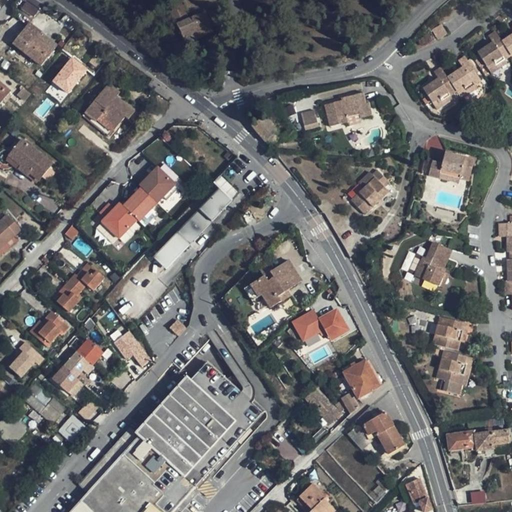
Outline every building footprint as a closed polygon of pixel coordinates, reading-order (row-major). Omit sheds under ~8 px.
[(188,20),(178,0),(177,0),(164,6),(168,17),(173,14),(186,44),(213,33),(206,13),(188,20)] [(25,1),(21,10),(34,16),(38,8),(25,1)] [(40,67),(51,53),(35,40),(40,33),(29,24),(12,45),(40,67)] [(439,26),(431,33),(437,40),(445,34),(439,26)] [(505,60),(511,57),(501,42),(495,31),(489,35),(493,42),(477,52),(487,67),(494,62),(496,65),(504,59),(505,60)] [(35,40),(51,53),(57,47),(40,33),(35,40)] [(511,34),(501,42),(511,57),(511,55),(511,34)] [(62,59),(72,47),(67,43),(57,55),(62,59)] [(79,53),(72,47),(62,59),(70,65),(79,53)] [(474,84),(475,85),(481,81),(465,57),(458,61),(463,67),(447,78),(457,92),(464,88),(465,90),(474,84)] [(494,62),(487,67),(492,74),(507,64),(505,60),(504,59),(496,65),(494,62)] [(450,97),(457,92),(447,78),(441,68),(434,72),(438,78),(423,89),(432,103),(439,99),(441,101),(450,96),(450,97)] [(0,103),(10,92),(0,83),(0,103)] [(457,92),(461,99),(477,89),(475,85),(474,84),(465,90),(464,88),(457,92)] [(107,85),(84,113),(95,123),(100,116),(116,128),(125,118),(128,120),(134,112),(116,97),(119,94),(107,85)] [(360,105),(368,103),(367,99),(364,100),(362,94),(340,99),(341,101),(325,105),(330,127),(347,122),(345,117),(358,114),(362,113),(360,105)] [(439,99),(432,103),(437,110),(452,100),(450,97),(450,96),(441,101),(439,99)] [(371,116),(368,103),(360,105),(362,113),(358,114),(360,119),(371,116)] [(313,108),(299,113),(305,131),(319,126),(313,108)] [(95,123),(84,113),(82,116),(108,138),(116,128),(100,116),(95,123)] [(264,118),(252,128),(253,130),(265,143),(268,145),(272,145),(274,144),(277,142),(278,140),(278,136),(277,132),(264,118)] [(20,171),(36,152),(22,140),(12,153),(8,157),(20,167),(18,170),(20,171)] [(11,165),(18,170),(20,167),(8,157),(12,153),(11,152),(9,150),(5,149),(2,150),(0,151),(0,165),(1,167),(6,167),(8,167),(10,166),(11,165)] [(51,165),(36,152),(20,171),(35,184),(51,165)] [(440,174),(459,179),(468,181),(473,161),(445,153),(442,164),(432,161),(428,176),(440,178),(440,174)] [(140,224),(157,205),(163,199),(166,202),(178,189),(156,169),(149,176),(151,178),(146,183),(144,181),(138,188),(140,190),(123,209),(117,215),(114,211),(108,206),(99,216),(104,222),(101,225),(119,241),(137,222),(140,224)] [(375,178),(351,201),(364,214),(377,202),(388,192),(384,188),(388,183),(377,170),(372,175),(375,178)] [(458,183),(459,179),(440,174),(440,178),(458,183)] [(207,227),(231,201),(218,188),(177,233),(190,245),(207,227)] [(391,196),(388,192),(377,202),(380,206),(391,196)] [(117,215),(123,209),(119,206),(114,211),(117,215)] [(7,215),(1,221),(0,221),(0,248),(20,231),(7,215)] [(511,252),(511,223),(499,224),(500,237),(507,237),(509,237),(509,242),(507,243),(507,252),(510,252),(511,252)] [(438,286),(444,273),(441,272),(451,250),(433,243),(426,258),(423,257),(414,276),(438,286)] [(282,266),(295,287),(301,283),(287,262),(282,266)] [(92,276),(97,271),(87,263),(76,275),(81,280),(87,272),(92,276)] [(287,292),(295,287),(282,266),(270,274),(271,276),(266,279),(264,277),(244,291),(252,303),(261,297),(270,310),(290,297),(287,292)] [(104,277),(97,271),(92,276),(87,272),(81,280),(76,275),(71,281),(82,291),(87,286),(92,290),(104,277)] [(448,275),(444,273),(438,286),(442,288),(448,275)] [(76,297),(82,291),(71,281),(65,287),(73,294),(69,299),(64,295),(58,303),(70,313),(81,301),(76,297)] [(54,300),(58,303),(64,295),(69,299),(73,294),(65,287),(54,300)] [(293,324),(303,342),(324,330),(328,338),(325,340),(327,343),(348,331),(337,312),(319,322),(314,312),(293,324)] [(47,327),(37,339),(47,349),(61,333),(58,330),(64,324),(53,313),(47,319),(51,322),(47,327)] [(438,324),(432,345),(456,351),(459,341),(461,331),(460,331),(462,323),(446,319),(444,326),(438,324)] [(185,329),(177,321),(170,328),(179,336),(185,329)] [(30,333),(37,339),(47,327),(41,322),(30,333)] [(461,331),(459,341),(463,343),(466,333),(468,325),(462,323),(460,331),(461,331)] [(468,325),(466,333),(473,335),(475,326),(468,325)] [(141,350),(130,332),(114,344),(126,361),(133,356),(141,351),(141,350)] [(88,337),(51,378),(66,392),(84,371),(87,373),(105,352),(88,337)] [(20,358),(10,369),(22,379),(35,363),(32,360),(37,354),(26,344),(20,350),(24,353),(20,358)] [(141,351),(133,356),(142,368),(150,362),(141,351)] [(464,364),(466,357),(450,353),(448,360),(442,359),(437,378),(449,381),(446,392),(457,395),(463,375),(465,365),(464,364)] [(6,365),(10,369),(20,358),(16,354),(6,365)] [(472,359),(466,357),(464,364),(465,365),(463,375),(468,376),(472,359)] [(71,511),(172,511),(265,410),(209,361),(193,379),(188,374),(137,430),(142,435),(71,511)] [(377,389),(379,387),(365,362),(343,375),(358,400),(377,389)] [(35,398),(47,408),(53,402),(41,391),(35,398)] [(335,411),(313,392),(303,403),(330,427),(340,415),(339,414),(347,409),(344,405),(335,411)] [(350,414),(354,412),(359,409),(358,408),(350,394),(340,399),(344,405),(347,409),(350,414)] [(88,420),(98,408),(89,401),(79,413),(88,420)] [(53,402),(47,408),(41,415),(52,425),(64,411),(53,402)] [(27,431),(9,414),(0,423),(0,435),(12,447),(27,431)] [(385,414),(379,418),(363,427),(371,440),(371,439),(377,436),(388,455),(404,446),(385,414)] [(66,430),(74,420),(69,416),(61,426),(66,430)] [(475,447),(476,450),(477,455),(492,454),(491,445),(509,442),(507,430),(478,434),(479,441),(475,441),(475,447)] [(447,436),(449,450),(475,447),(475,441),(479,441),(478,434),(477,432),(447,436)] [(491,445),(492,454),(510,451),(509,442),(491,445)] [(388,486),(383,481),(379,485),(383,490),(388,486)] [(427,511),(432,510),(420,481),(407,486),(414,505),(419,503),(423,511),(427,511)] [(334,511),(335,511),(327,503),(325,505),(322,502),(324,500),(325,498),(312,485),(299,498),(304,503),(302,506),(307,511),(334,511)] [(485,502),(484,491),(471,492),(472,503),(485,502)]
